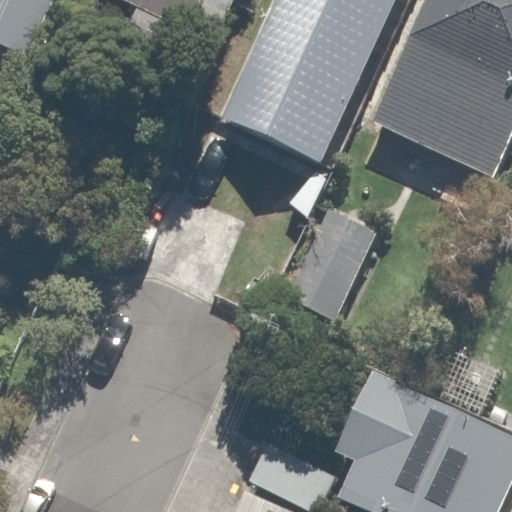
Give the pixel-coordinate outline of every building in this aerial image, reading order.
[(0,0),(0,45),(38,65),(69,0),(0,0)] [(189,29),(225,46),(246,0),(125,0),(141,7),(133,25),(181,47),(189,29)] [(404,0),(284,0),(231,118),(331,163),(404,0)] [(511,0),(432,0),(372,122),(495,182),(511,147),(511,0)] [(358,464),(340,502),(360,511),(511,511),(511,434),(378,370),(338,455),(358,464)] [(250,489),(300,511),(322,511),(338,477),(270,446),(250,489)] [(300,511),(250,489),(239,511),(300,511)]
